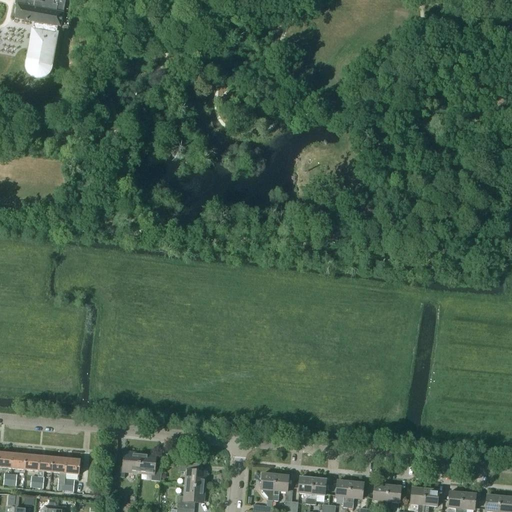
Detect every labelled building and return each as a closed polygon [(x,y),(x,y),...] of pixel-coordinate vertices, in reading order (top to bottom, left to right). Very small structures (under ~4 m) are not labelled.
[(27,69),(28,70),(28,71),(29,73),(30,74),(31,75),(33,75),(34,76),(35,77),(37,77),(38,77),(43,76),(46,74),(49,70),(50,66),(56,27),(57,27),(57,26),(60,27),(64,0),(17,0),(17,5),(16,5),(14,19),(33,22),(33,23),(34,23),(32,29),(27,62),(27,63),(27,65),(27,66),(27,68),(27,69)] [(125,472),(138,474),(140,452),(126,451),(125,461),(117,461),(116,478),(124,478),(125,472)] [(140,452),(138,474),(151,475),(151,481),(160,482),(162,465),(154,464),(155,453),(140,452)] [(0,468),(11,470),(13,455),(0,453),(0,468)] [(11,470),(25,471),(26,456),(13,455),(11,470)] [(39,457),(26,456),(25,471),(38,472),(39,457)] [(38,472),(38,478),(43,479),(43,473),(51,473),(53,459),(39,457),(38,472)] [(65,475),(66,460),(53,459),(51,473),(60,474),(59,480),(64,481),(65,475)] [(80,461),(66,460),(65,475),(79,476),(80,461)] [(186,473),(185,487),(206,489),(207,475),(198,474),(198,465),(181,464),(180,473),(186,473)] [(253,511),(271,511),(272,508),(273,501),(272,501),(275,476),(262,474),(260,490),(261,490),(261,493),(265,498),(268,498),(267,507),(253,506),(252,511),(253,511)] [(288,477),(275,476),(272,501),(273,501),(278,502),(279,492),(286,492),(285,501),(292,501),(292,491),(287,491),(288,477)] [(304,505),(310,505),(312,479),(299,478),(298,494),(305,494),(304,505)] [(326,480),(312,479),(310,505),(314,506),(315,495),(324,496),(326,480)] [(64,481),(63,491),(73,492),(74,482),(64,481)] [(347,509),(349,483),(336,482),(335,497),(342,498),(341,508),(347,509)] [(363,484),(349,483),(347,509),(351,509),(352,499),(361,500),(363,484)] [(379,511),(384,511),(387,486),(374,485),(372,501),(380,502),(379,511)] [(400,488),(387,486),(384,511),(389,511),(390,503),(399,504),(400,488)] [(178,496),(176,511),(194,511),(195,502),(205,502),(206,489),(185,487),(184,497),(178,496)] [(422,511),(424,490),(411,489),(410,505),(417,505),(416,511),(422,511)] [(438,491),(424,490),(422,511),(426,511),(427,506),(436,507),(438,491)] [(453,511),(459,511),(462,494),(448,492),(447,508),(454,509),(453,511)] [(475,495),(462,494),(459,511),(464,511),(465,510),(473,511),(475,495)] [(497,511),(499,497),(486,496),(485,511),(497,511)] [(511,511),(511,505),(511,498),(499,497),(497,511),(511,511)] [(283,511),(290,511),(291,502),(285,502),(283,511)]
